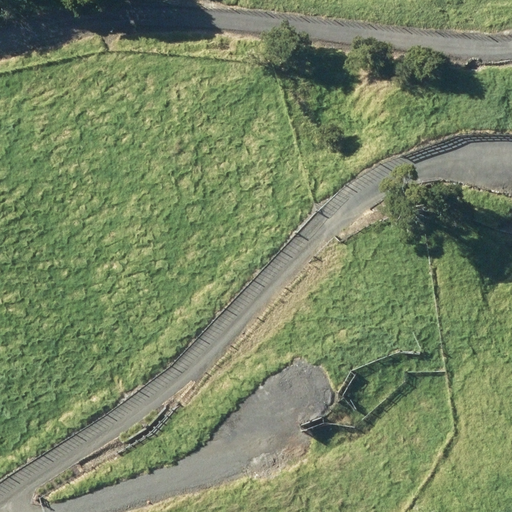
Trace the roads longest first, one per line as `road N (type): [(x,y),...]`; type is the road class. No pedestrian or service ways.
road 1 (track): [(0,508),(217,349),(316,242),(407,170),(511,151)]
road 2 (track): [(0,47),(78,24),(191,18),(485,48),(511,43)]
